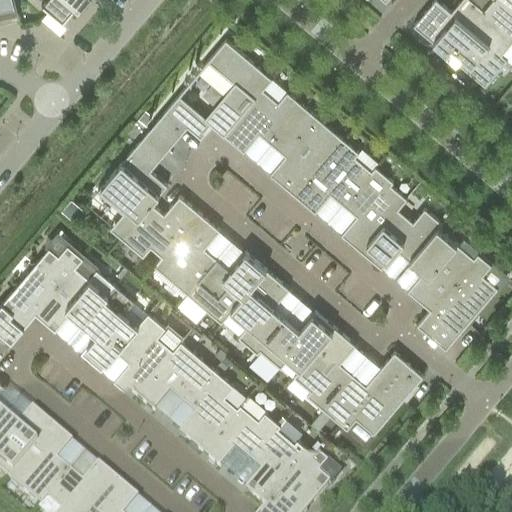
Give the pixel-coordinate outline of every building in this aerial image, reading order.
[(0,0),(0,14),(1,14),(1,16),(16,13),(13,0),(0,0)] [(45,0),(40,6),(60,23),(76,4),(74,3),(75,0),(45,0)] [(437,0),(434,0),(413,25),(430,39),(446,53),(442,58),(455,69),(459,64),(485,86),(507,59),(503,56),(501,54),(451,11),(437,0)] [(471,0),(460,0),(451,11),(501,54),(503,56),(507,59),(511,62),(511,10),(499,0),(492,0),(484,10),(471,0)] [(511,0),(499,0),(511,10),(511,0)] [(207,61),(231,82),(202,118),(177,97),(146,132),(167,150),(187,126),(201,138),(212,124),(224,134),(263,89),(272,78),(225,39),(207,61)] [(263,89),(224,134),(244,151),(244,150),(259,133),(272,144),(305,106),(287,91),(278,102),(271,96),(267,92),(263,89)] [(305,106),(272,144),(285,155),(270,173),(292,192),(340,136),(305,106)] [(145,110),(138,119),(145,124),(152,116),(145,110)] [(150,202),(152,203),(167,185),(150,170),(167,150),(146,132),(97,191),(123,213),(133,222),(150,202)] [(359,152),(340,136),(292,192),(315,212),(316,211),(330,193),(343,204),(371,170),(355,157),(355,156),(356,155),(358,152),(359,152)] [(361,251),(397,208),(398,209),(406,199),(407,198),(393,186),(390,184),(393,181),(375,166),(371,170),(343,204),(356,215),(341,233),(341,234),(361,251)] [(153,249),(161,256),(199,212),(180,195),(164,213),(152,203),(150,202),(133,222),(120,237),(143,256),(150,247),(153,249)] [(71,200),(61,211),(72,220),(82,209),(71,200)] [(397,208),(361,251),(381,268),(382,267),(397,250),(410,261),(442,222),(441,222),(439,220),(424,208),(413,221),(405,215),(398,209),(397,208)] [(161,256),(154,265),(187,294),(217,259),(204,248),(219,230),(220,229),(199,212),(161,256)] [(445,213),(439,220),(441,222),(447,215),(445,213)] [(442,222),(410,261),(423,272),(408,289),(407,290),(430,309),(473,257),(445,233),(439,228),(443,223),(442,222)] [(0,332),(11,342),(35,314),(75,267),(83,257),(67,244),(58,255),(49,247),(0,304),(0,332)] [(231,310),(266,269),(263,266),(246,251),(245,252),(230,270),(217,259),(187,294),(188,294),(206,309),(221,322),(231,310)] [(430,309),(417,324),(445,349),(497,287),(506,277),(491,264),(478,253),(477,252),(473,257),(430,309)] [(75,267),(35,314),(55,331),(70,312),(83,323),(85,321),(115,285),(96,269),(88,278),(75,267)] [(123,268),(117,276),(120,279),(127,271),(123,268)] [(260,350),(287,318),(273,306),(288,289),(289,288),(267,269),(266,269),(231,310),(245,321),(246,323),(248,324),(238,336),(257,353),(260,350)] [(117,348),(138,324),(124,312),(134,301),(115,285),(85,321),(83,323),(96,334),(80,352),(100,369),(115,351),(117,348)] [(300,368),(335,327),(332,325),(315,310),(314,311),(299,328),(287,318),(260,350),(280,367),(288,358),(289,359),(300,368)] [(115,378),(113,380),(133,397),(135,395),(173,350),(169,347),(157,336),(165,327),(148,312),(138,324),(117,348),(115,351),(117,352),(118,353),(127,360),(129,362),(115,378)] [(335,327),(300,368),(293,375),(310,390),(306,394),(323,409),(353,373),(340,362),(355,345),(355,344),(335,327)] [(184,404),(214,369),(181,341),(174,350),(173,350),(135,395),(133,397),(153,414),(169,396),(182,407),(184,404)] [(220,348),(215,355),(221,360),(226,354),(220,348)] [(331,415),(347,429),(356,418),(362,424),(363,424),(373,433),(374,433),(423,375),(394,351),(380,367),(366,384),(353,373),(323,409),(331,415)] [(214,369),(184,404),(182,407),(194,418),(179,436),(199,453),(201,450),(238,407),(225,396),(234,386),(214,369)] [(201,450),(199,453),(219,470),(221,467),(235,452),(248,463),(250,460),(252,457),(280,424),(278,423),(265,412),(247,396),(241,404),(238,407),(201,450)] [(3,417),(0,420),(0,474),(7,480),(9,477),(52,427),(32,409),(16,428),(4,417),(3,417)] [(323,409),(310,424),(318,430),(331,415),(323,409)] [(250,460),(248,463),(260,473),(245,492),(264,508),(267,506),(312,452),(297,439),(295,442),(278,428),(281,425),(280,424),(252,457),(250,460)] [(52,427),(9,477),(7,480),(40,508),(42,505),(69,473),(56,462),(72,444),(53,427),(52,427)] [(312,452),(267,506),(264,508),(261,511),(306,511),(330,485),(318,475),(327,465),(313,452),(312,452)] [(40,508),(37,511),(38,511),(92,511),(118,482),(100,468),(98,465),(85,480),(82,484),(72,475),(69,473),(42,505),(40,508)] [(127,511),(138,499),(118,482),(92,511),(127,511)]
